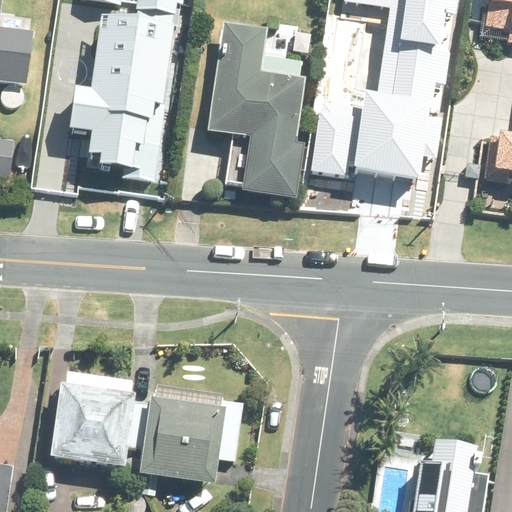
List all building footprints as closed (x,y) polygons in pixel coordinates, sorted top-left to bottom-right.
[(0,0),(0,92),(33,96),(39,42),(5,39),(8,0),(0,0)] [(96,125),(93,151),(102,153),(101,164),(123,167),(122,180),(159,185),(181,10),(186,11),(187,0),(129,0),(145,2),(142,22),(106,18),(96,93),(79,91),(75,122),(96,125)] [(322,112),(312,174),(352,180),(354,169),(421,180),(425,159),(439,161),(446,119),(436,117),(454,0),(375,0),(393,3),(379,93),(368,91),(364,119),(322,112)] [(511,0),(488,0),(487,14),(493,15),(489,39),(511,41),(511,45),(511,52),(511,51),(511,145),(495,143),(488,187),(511,189),(511,0)] [(229,37),(213,145),(235,148),(228,195),(249,198),(248,207),(302,214),(310,160),(301,159),(311,92),(299,90),(301,75),(268,71),(272,43),(229,37)] [(299,43),(296,61),(312,63),(315,45),(299,43)] [(17,148),(0,146),(0,186),(13,187),(17,148)] [(468,170),(467,184),(480,185),(482,171),(468,170)] [(128,388),(129,376),(64,367),(62,379),(57,378),(46,451),(122,462),(124,445),(131,446),(136,402),(129,401),(131,389),(128,388)] [(217,401),(195,399),(196,387),(156,382),(154,393),(148,392),(146,404),(136,402),(131,446),(139,447),(136,469),(212,479),(215,458),(234,460),(242,402),(221,398),(222,395),(219,395),(217,401)] [(424,473),(418,511),(480,511),(491,437),(407,425),(400,470),(424,473)] [(0,460),(0,511),(2,511),(10,462),(0,460)] [(110,489),(109,501),(123,502),(124,489),(110,489)] [(199,511),(199,510),(194,510),(195,508),(191,501),(184,499),(177,503),(177,504),(173,504),(172,509),(175,510),(176,511),(199,511)]
